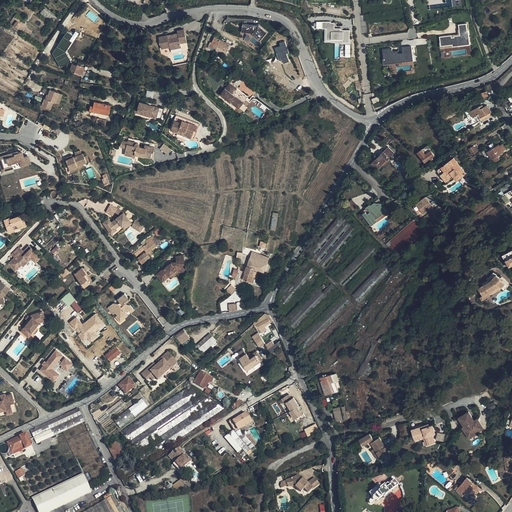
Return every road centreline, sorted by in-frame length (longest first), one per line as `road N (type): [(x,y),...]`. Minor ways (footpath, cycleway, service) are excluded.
road 1 (residential): [(94,0),(131,23),(214,8),(282,18),(303,38),(317,76),(343,107),(373,124)]
road 2 (unclassified): [(336,511),(327,440),(270,306)]
road 3 (unclassified): [(270,306),(183,324),(83,403)]
road 4 (unclassified): [(270,306),(351,161)]
road 5 (unclassified): [(373,124),(409,99),(487,78),(511,60)]
road 6 (residential): [(83,403),(136,511)]
